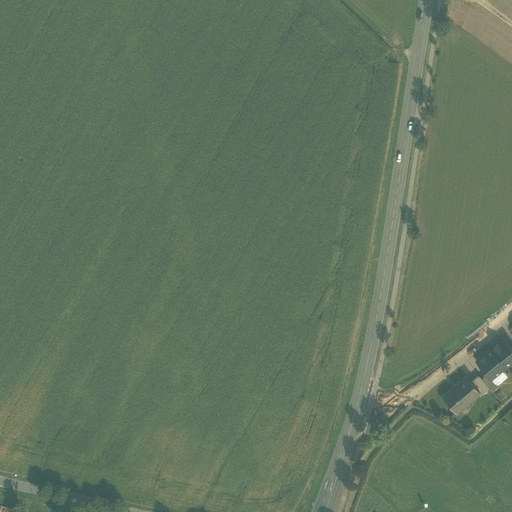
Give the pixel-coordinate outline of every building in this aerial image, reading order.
[(492,349),(506,366),(511,361),(511,348),(511,349),(504,339),(498,344),(497,343),(494,347),(492,349)] [(506,366),(492,349),(491,348),(476,360),(487,374),(491,379),(492,378),(502,370),(506,366)] [(507,376),(502,370),(492,378),(497,385),(507,376)] [(498,386),(497,385),(492,378),(491,379),(487,374),(481,379),(489,387),(492,391),(498,386)] [(489,387),(481,379),(478,375),(470,382),(479,392),(479,393),(480,395),(489,387)] [(479,392),(470,382),(466,377),(443,396),(456,412),(457,411),(456,409),(461,405),(463,406),(479,393),(479,392)] [(389,421),(381,416),(379,419),(386,424),(389,421)]
